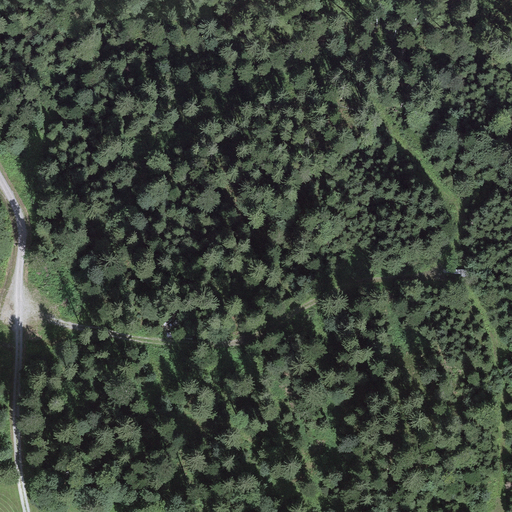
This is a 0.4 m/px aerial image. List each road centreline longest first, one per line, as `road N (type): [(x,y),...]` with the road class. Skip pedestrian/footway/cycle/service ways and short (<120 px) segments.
road 1 (track): [(19,314),(120,334),(198,336),(232,332),(369,280),(444,278),(477,298),(491,325),(503,416),(502,511)]
road 2 (track): [(19,314),(21,469),(30,511)]
road 3 (track): [(383,118),(457,211),(444,278)]
road 4 (residential): [(0,178),(21,230),(19,314)]
